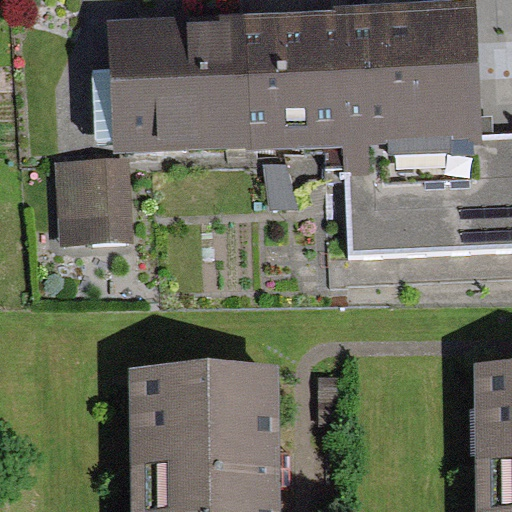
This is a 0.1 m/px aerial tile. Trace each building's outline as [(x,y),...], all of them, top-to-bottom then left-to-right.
[(252,19),(257,152),(343,148),(347,256),(511,249),(511,139),(474,141),(469,11),(401,13),(325,16),(252,19)] [(257,152),(252,19),(112,24),(117,157),(257,152)] [(50,171),(55,248),(124,244),(119,166),(50,171)] [(511,511),(511,370),(479,371),(481,511),(511,511)] [(131,380),(132,511),(283,511),(282,378),(131,380)]
